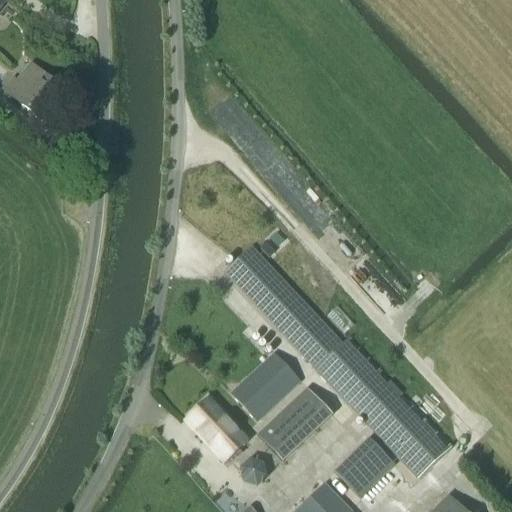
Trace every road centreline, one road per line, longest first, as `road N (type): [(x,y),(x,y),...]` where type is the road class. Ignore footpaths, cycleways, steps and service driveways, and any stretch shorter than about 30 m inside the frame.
road 1 (unclassified): [(80,511),(130,410),(162,284),(174,191),(173,0)]
road 2 (unclassified): [(0,501),(64,377),(90,278),(101,0)]
